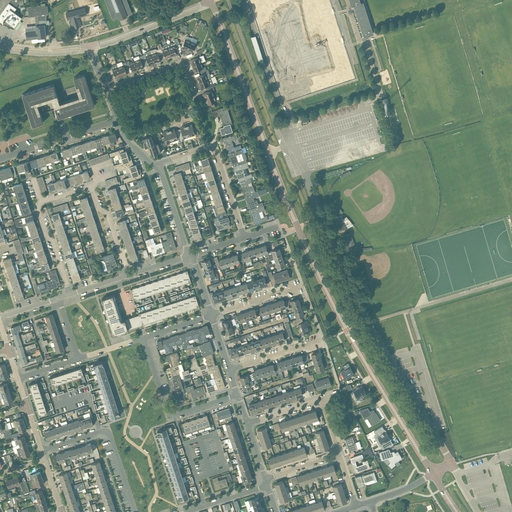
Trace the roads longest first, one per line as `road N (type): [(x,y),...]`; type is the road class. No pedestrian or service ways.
road 1 (tertiary): [(432,473),(326,294),(268,151)]
road 2 (unclassified): [(366,323),(306,180),(286,146),(268,151)]
road 3 (unclassified): [(432,473),(451,462),(366,323)]
road 4 (tertiary): [(268,151),(211,1)]
road 5 (residential): [(135,511),(105,431),(41,450)]
road 6 (residential): [(243,238),(211,150),(157,167)]
road 7 (residential): [(128,276),(108,214),(90,188),(40,201)]
road 8 (residential): [(182,120),(193,90),(180,63),(107,91)]
road 9 (tertiary): [(90,46),(211,1)]
road 10 (residential): [(0,158),(117,120)]
